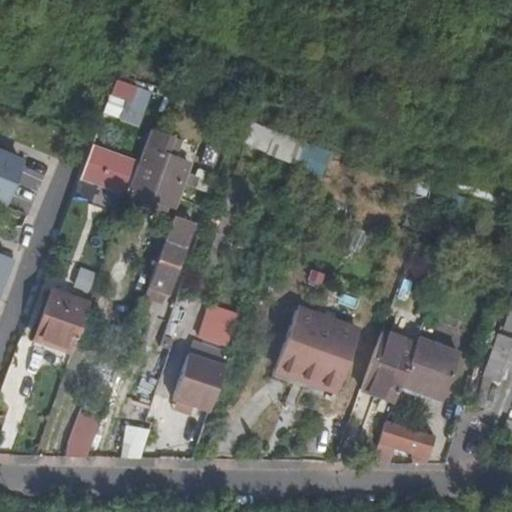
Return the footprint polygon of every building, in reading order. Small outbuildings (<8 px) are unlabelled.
[(112,78),(103,115),(141,124),(150,87),(112,78)] [(322,168),(328,149),(244,121),(237,143),(298,164),(300,160),(322,168)] [(171,138),(152,132),(137,171),(130,192),(173,208),(189,166),(168,158),(174,140),(171,138)] [(113,159),(91,150),(81,179),(104,188),(113,164),(111,163),(113,159)] [(0,156),(0,204),(1,205),(19,164),(0,156)] [(130,192),(137,171),(124,166),(124,168),(113,164),(104,188),(128,198),(130,192)] [(192,226),(174,219),(148,290),(168,296),(192,226)] [(77,269),(73,288),(86,291),(91,272),(77,269)] [(34,341),(48,346),(48,343),(72,352),(90,304),(53,290),(34,341)] [(511,300),(503,332),(511,334),(511,300)] [(195,336),(227,346),(238,312),(206,302),(195,336)] [(416,346),(382,334),(368,372),(362,391),(396,403),(401,387),(416,346)] [(482,378),(490,381),(500,384),(505,370),(511,371),(511,340),(497,335),(482,378)] [(460,356),(419,340),(416,346),(401,387),(443,402),(460,356)] [(48,343),(48,346),(72,355),(72,352),(48,343)] [(226,369),(190,356),(174,401),(211,414),(226,369)] [(250,434),(272,442),(298,374),(282,368),(277,381),(272,379),(250,434)] [(319,436),(341,444),(343,445),(353,416),(329,407),(319,436)] [(67,442),(64,460),(86,460),(101,419),(79,411),(67,442)] [(507,438),(511,423),(506,421),(499,435),(507,438)] [(419,454),(415,465),(428,465),(436,439),(388,424),(387,424),(380,443),(419,454)] [(138,461),(148,431),(126,428),(121,461),(138,461)]
